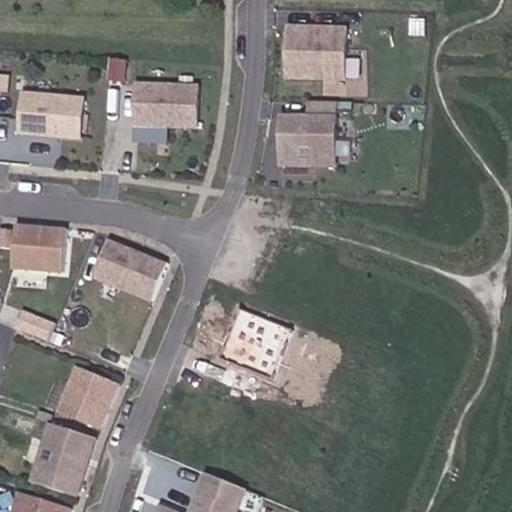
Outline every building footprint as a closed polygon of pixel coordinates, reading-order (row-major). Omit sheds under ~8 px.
[(352,30),(294,28),(295,80),(353,81),(352,30)] [(202,88),(141,86),(139,127),(200,129),(202,88)] [(83,140),(87,101),(26,95),(23,135),(83,140)] [(345,104),(317,104),(317,118),(287,118),(286,167),(344,169),(345,104)] [(70,231),(19,227),(15,270),(67,274),(70,231)] [(14,250),(15,232),(4,231),(2,249),(14,250)] [(171,266),(113,242),(98,280),(156,304),(171,266)] [(122,386),(81,370),(63,415),(103,431),(122,386)] [(99,441),(53,427),(34,486),(80,500),(99,441)] [(239,511),(248,492),(209,476),(195,511),(167,511),(162,510),(161,511),(239,511)] [(73,511),(74,511),(23,496),(17,511),(73,511)]
